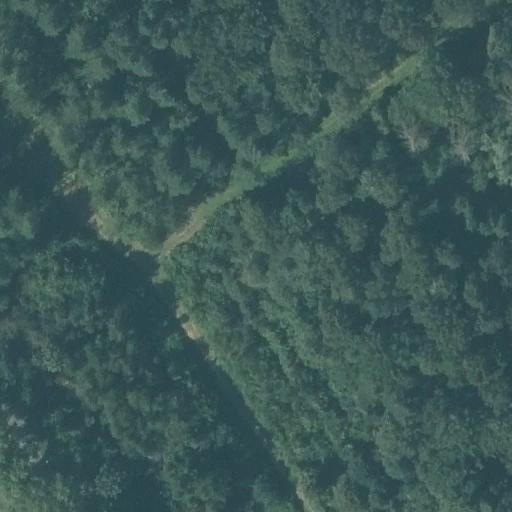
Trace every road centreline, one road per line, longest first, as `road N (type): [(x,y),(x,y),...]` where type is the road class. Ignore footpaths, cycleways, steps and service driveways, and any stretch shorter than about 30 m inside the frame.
road 1 (track): [(493,0),(136,260)]
road 2 (track): [(311,511),(136,260),(108,244),(72,252)]
road 3 (track): [(0,94),(108,244)]
